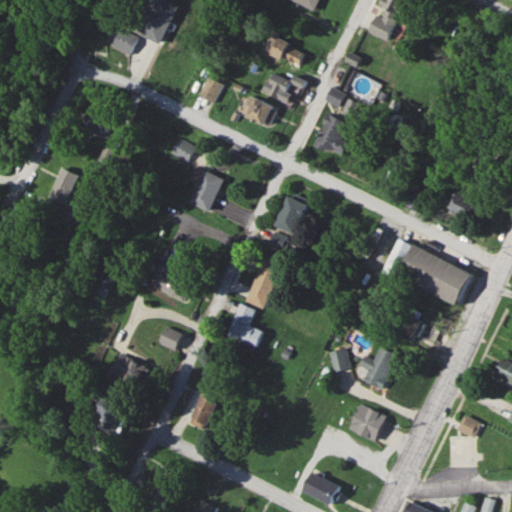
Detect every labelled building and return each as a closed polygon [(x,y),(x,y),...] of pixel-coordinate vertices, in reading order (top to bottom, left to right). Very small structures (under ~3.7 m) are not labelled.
[(156,0),(142,35),(163,44),(179,5),(166,0),(156,0)] [(316,10),(319,0),(290,0),(291,1),(316,10)] [(369,32),(390,41),(407,0),(385,0),(383,5),(386,7),(382,17),(377,14),(369,32)] [(111,46),(130,55),(139,37),(119,28),(111,46)] [(299,66),(306,51),(269,35),(262,50),(299,66)] [(360,57),(349,51),(344,61),(355,67),(360,57)] [(303,78),(294,75),(292,80),(274,72),(270,81),(266,79),(262,91),(293,104),(303,78)] [(200,95),(216,103),(225,84),(209,76),(200,95)] [(324,100),(340,107),(346,92),(331,86),(324,100)] [(242,113),(271,127),(280,108),(251,94),(242,113)] [(84,128),(106,139),(115,122),(92,111),(84,128)] [(342,139),(350,122),(327,112),(313,145),(325,151),(327,147),(343,154),(349,142),(342,139)] [(109,164),(114,150),(102,146),(97,160),(109,164)] [(492,156),(478,151),(471,173),(485,178),(492,156)] [(80,175),(62,167),(49,196),(66,204),(80,175)] [(225,177),(204,169),(191,203),(213,211),(225,177)] [(481,204),(455,190),(446,207),(472,220),(481,204)] [(310,204),(290,195),(277,225),(296,234),(310,204)] [(460,301),(473,271),(398,238),(382,273),(394,278),(396,272),(460,301)] [(265,308),(282,264),(263,257),(247,301),(265,308)] [(155,286),(185,302),(195,282),(166,267),(155,286)] [(264,330),(251,325),(256,308),(239,303),(228,336),(259,347),(264,330)] [(405,329),(417,337),(427,323),(414,315),(405,329)] [(185,333),(167,326),(160,342),(177,350),(185,333)] [(365,380),(383,388),(399,354),(381,346),(375,359),(365,354),(361,365),(370,369),(365,380)] [(351,367),(346,347),(329,351),(334,371),(351,367)] [(150,366),(122,353),(112,373),(140,386),(150,366)] [(493,376),(511,384),(511,362),(501,357),(493,376)] [(190,422),(206,429),(218,401),(202,394),(190,422)] [(97,409),(113,416),(118,405),(102,398),(97,409)] [(360,403),(348,428),(374,440),(386,415),(360,403)] [(482,423),(465,414),(458,428),(474,437),(482,423)] [(313,471),(319,474),(321,470),(325,472),(323,476),(342,485),(340,491),(342,492),(338,500),(335,499),(333,504),(304,490),(313,471)] [(177,479),(160,472),(149,500),(166,507),(177,479)] [(485,497),(480,511),(490,511),(494,500),(485,497)] [(220,506),(217,511),(197,511),(204,499),(220,506)] [(434,511),(401,511),(408,499),(434,511)] [(459,511),(465,500),(476,505),(473,511),(459,511)]
